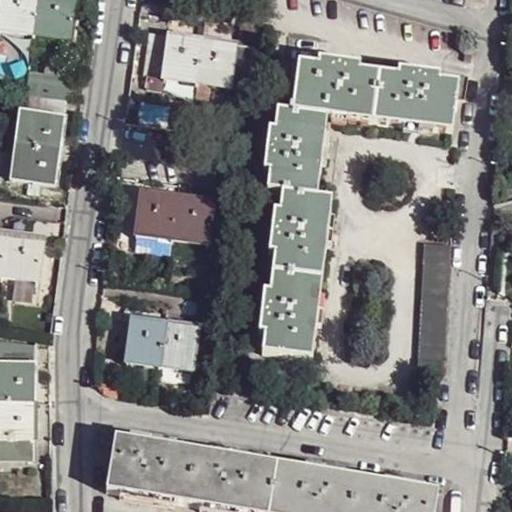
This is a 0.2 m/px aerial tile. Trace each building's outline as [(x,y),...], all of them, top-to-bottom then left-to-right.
[(0,0),(0,33),(70,43),(75,0),(73,0),(0,0)] [(149,36),(143,77),(161,79),(161,82),(230,91),(236,47),(149,36)] [(465,46),(464,57),(472,58),(473,48),(465,46)] [(252,50),(236,47),(230,91),(247,93),(252,50)] [(318,63),(317,69),(359,74),(360,68),(318,63)] [(298,67),(292,117),(327,121),(372,126),(378,76),(359,74),(317,69),(298,67)] [(398,73),(397,78),(439,84),(440,78),(398,73)] [(31,76),(25,117),(64,122),(69,81),(31,76)] [(378,76),(372,126),(452,136),(458,86),(439,84),(397,78),(378,76)] [(146,80),(145,93),(159,94),(161,82),(146,80)] [(269,175),(267,195),(281,197),(281,196),(317,200),(327,121),(292,117),(277,115),(274,133),(269,175)] [(21,117),(13,182),(55,188),(64,122),(25,117),(21,117)] [(269,133),(263,175),(269,175),(274,133),(269,133)] [(141,194),(135,239),(133,254),(162,258),(164,242),(208,248),(229,251),(234,206),(214,204),(141,194)] [(274,259),(272,276),(321,283),(331,202),(317,200),(281,196),(281,197),(279,215),(274,257),(274,259)] [(273,215),(268,257),(274,257),(279,215),(273,215)] [(0,236),(0,279),(37,285),(43,242),(0,236)] [(424,244),(418,375),(444,377),(450,245),(424,244)] [(264,338),(262,357),(311,363),(321,283),(272,276),(269,295),(264,338)] [(263,295),(258,337),(264,338),(269,295),(263,295)] [(132,322),(126,366),(193,374),(198,330),(132,322)] [(0,348),(0,463),(35,464),(35,441),(35,349),(0,348)] [(398,396),(398,405),(405,406),(407,398),(398,396)] [(115,442),(106,495),(119,497),(172,506),(187,508),(196,455),(115,442)] [(196,455),(187,508),(199,511),(207,511),(269,511),(276,468),(196,455)] [(276,468),(269,511),(351,511),(357,481),(276,468)] [(357,481),(351,511),(435,511),(438,495),(357,481)] [(119,497),(118,503),(171,511),(172,506),(119,497)]
